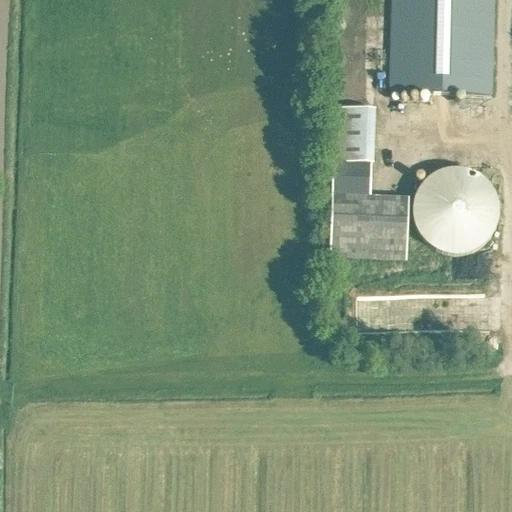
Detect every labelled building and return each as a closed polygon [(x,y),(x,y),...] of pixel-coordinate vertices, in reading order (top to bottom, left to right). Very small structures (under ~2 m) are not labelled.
[(392,0),(390,97),(490,99),(492,0),(392,0)] [(329,70),(329,94),(342,95),(342,71),(329,70)] [(374,114),(335,113),(333,168),(353,169),(372,169),(374,114)] [(371,200),(372,169),(353,169),(333,168),(332,199),(371,200)] [(460,225),(439,218),(430,244),(484,263),(509,190),(462,174),(454,196),(468,201),(460,225)] [(332,199),(330,199),(328,262),(406,265),(408,202),(371,200),(332,199)]
